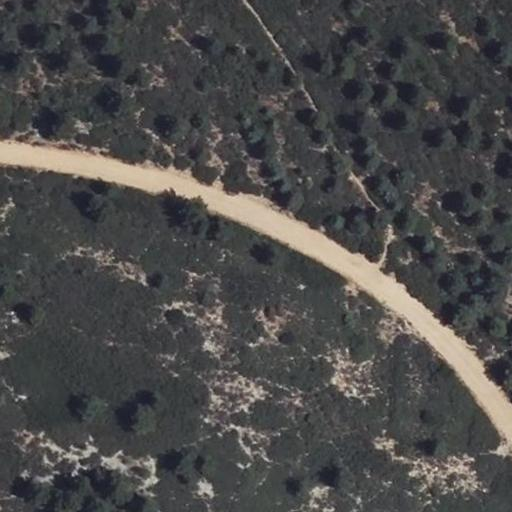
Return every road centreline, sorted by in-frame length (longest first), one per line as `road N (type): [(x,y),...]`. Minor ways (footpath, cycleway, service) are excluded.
road 1 (track): [(0,158),(48,159),(302,234),(375,282)]
road 2 (track): [(375,282),(473,354),(511,403)]
